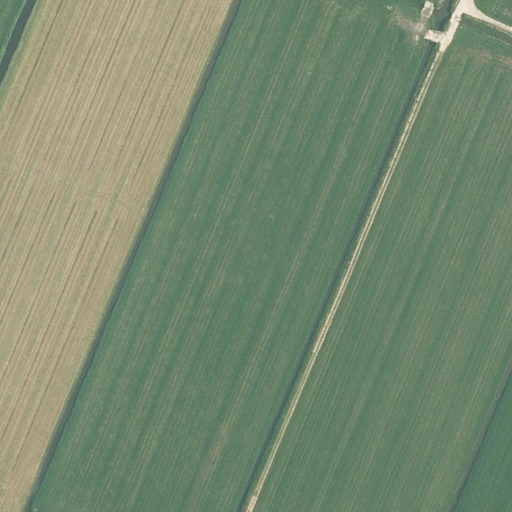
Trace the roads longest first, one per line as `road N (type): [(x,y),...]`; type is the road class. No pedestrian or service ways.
road 1 (track): [(247,511),(446,40),(427,36)]
road 2 (track): [(0,112),(46,0)]
